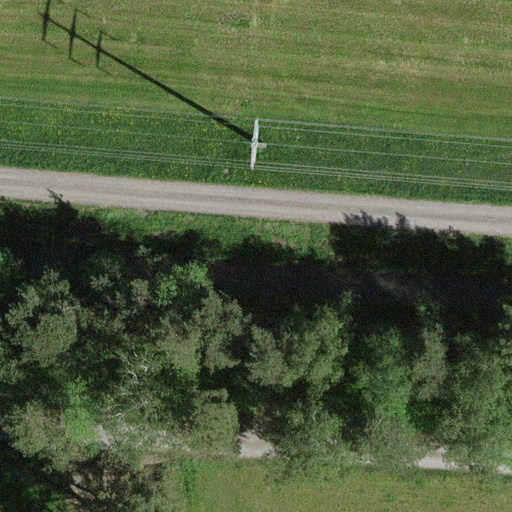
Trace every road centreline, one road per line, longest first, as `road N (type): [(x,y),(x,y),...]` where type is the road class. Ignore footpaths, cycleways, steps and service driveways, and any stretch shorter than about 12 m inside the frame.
road 1 (track): [(511,466),(0,418)]
road 2 (track): [(0,183),(511,227)]
